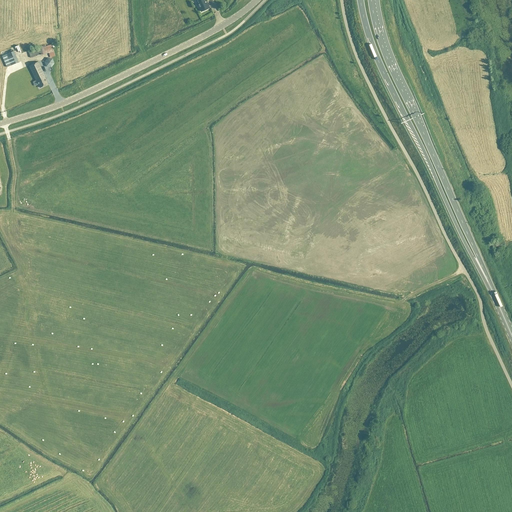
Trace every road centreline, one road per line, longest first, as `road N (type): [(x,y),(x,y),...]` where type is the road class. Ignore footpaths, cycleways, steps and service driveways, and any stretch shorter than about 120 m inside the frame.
road 1 (primary): [(359,0),(374,53),(481,270)]
road 2 (primary): [(481,270),(387,57),(372,0)]
road 3 (tertiary): [(0,124),(141,67),(257,0)]
